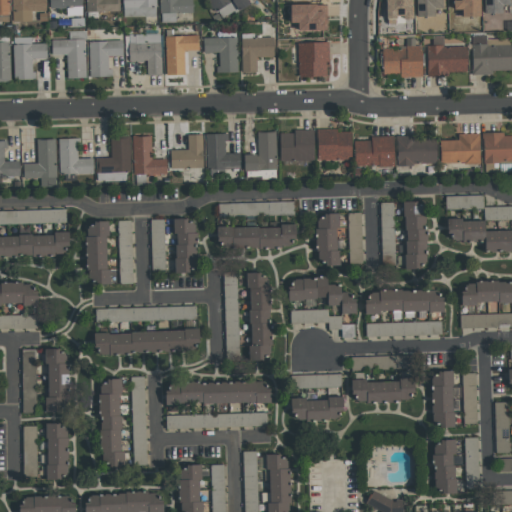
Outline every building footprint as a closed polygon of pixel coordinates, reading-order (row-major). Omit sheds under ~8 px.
[(0,0),(0,14),(9,14),(8,0),(0,0)] [(11,0),(12,21),(31,21),(31,11),(45,10),(45,0),(11,0)] [(66,16),(82,15),(81,0),(49,0),(50,8),(66,8),(66,16)] [(85,0),(86,12),(118,11),(118,0),(85,0)] [(155,0),(122,0),(123,17),(156,16),(155,0)] [(192,0),(159,0),(160,22),(175,22),(175,13),(192,13),(192,0)] [(207,0),(220,21),(249,3),(247,0),(207,0)] [(411,0),(395,0),(395,20),(411,20),(411,0)] [(441,0),(415,0),(416,16),(434,16),(434,8),(442,8),(441,0)] [(452,0),(453,9),(461,9),(461,16),(479,16),(478,0),(452,0)] [(508,0),(482,0),(482,12),(501,13),(502,4),(508,5),(508,0)] [(297,31),(326,30),(326,4),(289,5),(290,23),(297,23),(297,31)] [(85,77),(84,31),(68,32),(68,39),(51,40),(51,54),(66,54),(67,78),(85,77)] [(159,34),(128,34),(128,62),(146,62),(146,74),(160,74),(159,34)] [(165,75),(184,74),(184,50),(198,50),(198,35),(164,36),(165,75)] [(33,79),(32,58),(46,58),(46,43),(31,44),(31,37),(12,38),(13,80),(33,79)] [(203,38),(203,52),(217,52),(217,73),(237,73),(236,37),(203,38)] [(256,71),(256,57),(273,57),(273,37),(240,38),(241,72),(256,71)] [(510,70),(509,38),(489,39),(489,43),(471,44),(472,75),(492,74),(492,70),(510,70)] [(0,80),(9,81),(8,41),(0,41),(0,80)] [(122,56),(122,41),(88,41),(88,77),(109,77),(109,56),(122,56)] [(326,42),(297,43),(298,77),(328,76),(326,42)] [(427,76),(448,75),(448,72),(466,71),(465,46),(426,47),(427,76)] [(381,48),(382,76),(421,75),(421,47),(381,48)] [(350,129),(316,130),(317,160),(351,159),(350,129)] [(279,131),(279,160),(313,160),(313,131),(279,131)] [(243,171),(276,170),(275,132),(257,132),(257,154),(243,154),(243,171)] [(481,132),(482,163),(511,162),(511,135),(503,136),(503,132),(481,132)] [(205,134),(206,169),(239,168),(239,153),(226,154),(225,133),(205,134)] [(478,133),(457,134),(457,140),(439,141),(440,164),(479,162),(478,133)] [(202,134),(187,134),(187,149),(169,150),(170,168),(202,168),(202,134)] [(151,159),(150,136),(132,136),(133,175),(166,173),(165,158),(151,159)] [(353,141),(354,167),(393,166),(392,136),(369,136),(369,140),(353,141)] [(435,164),(435,137),(395,138),(396,164),(435,164)] [(92,173),(92,158),(78,158),(77,138),(58,138),(59,174),(92,173)] [(129,172),(128,138),(110,138),(110,157),(95,158),(96,173),(129,172)] [(37,163),(22,163),(23,178),(39,178),(39,186),(55,186),(55,139),(36,139),(37,163)] [(0,176),(19,176),(18,161),(5,161),(4,141),(0,140),(0,176)] [(444,196),(445,210),(483,208),(483,220),(511,219),(511,206),(483,207),(482,195),(444,196)] [(217,217),(293,215),(293,201),(217,203),(217,217)] [(393,202),(379,203),(381,255),(394,255),(393,202)] [(404,268),(425,268),(425,203),(404,203),(404,268)] [(65,209),(0,210),(0,224),(65,222),(65,209)] [(360,212),(347,213),(348,263),(361,262),(360,212)] [(336,214),(315,215),(317,264),(338,264),(336,214)] [(150,220),(150,270),(164,270),(163,219),(150,220)] [(189,273),(189,260),(195,260),(195,219),(174,220),(174,273),(189,273)] [(511,230),(484,231),(483,219),(446,220),(446,233),(451,233),(452,242),(484,241),(484,252),(511,251),(511,230)] [(119,284),(132,283),(130,220),(117,220),(119,284)] [(106,223),(86,223),(88,283),(108,283),(106,223)] [(216,227),(216,247),(291,247),(291,238),(295,238),(295,227),(216,227)] [(0,235),(0,256),(67,255),(67,234),(0,235)] [(263,359),(263,347),(270,346),(268,273),(246,274),(249,360),(263,359)] [(222,274),(224,340),(237,340),(235,274),(222,274)] [(289,300),(326,298),(326,306),(339,305),(340,314),(354,313),(353,292),(340,292),(339,284),(326,285),(326,277),(288,279),(289,300)] [(511,301),(511,280),(462,281),(462,306),(475,305),(475,302),(511,301)] [(0,304),(35,304),(35,283),(0,283),(0,304)] [(441,291),(365,290),(365,311),(440,312),(441,291)] [(95,322),(195,319),(195,306),(94,308),(95,322)] [(290,324),(328,323),(328,329),(340,329),(341,338),(353,337),(353,324),(340,324),(340,316),(327,316),(327,309),(289,310),(290,324)] [(511,312),(459,314),(459,328),(511,326),(511,312)] [(0,315),(0,329),(36,328),(36,314),(0,315)] [(365,337),(440,335),(440,321),(365,323),(365,337)] [(95,333),(95,353),(198,351),(198,331),(95,333)] [(35,412),(34,349),(21,350),(22,412),(35,412)] [(67,398),(67,350),(45,350),(45,412),(59,412),(59,398),(67,398)] [(350,370),(413,369),(412,355),(350,356),(350,370)] [(452,427),(451,372),(431,372),(432,423),(439,423),(439,428),(452,427)] [(462,424),(476,423),(475,373),(461,373),(462,424)] [(294,388),(340,387),(340,374),(293,375),(294,388)] [(143,377),(130,377),(133,465),(146,465),(143,377)] [(100,457),(108,457),(108,466),(121,466),(120,380),(100,380),(100,457)] [(411,380),(352,381),(352,403),(412,401),(411,380)] [(268,403),(268,381),(166,382),(166,404),(268,403)] [(291,399),(292,421),(338,420),(338,410),(342,410),(341,397),(291,399)] [(508,453),(507,402),(493,402),(495,453),(508,453)] [(165,415),(165,429),(266,426),(266,412),(165,415)] [(46,478),(67,478),(66,423),(45,424),(46,478)] [(35,426),(22,426),(23,477),(36,477),(35,426)] [(476,437),(463,438),(465,488),(477,488),(476,437)] [(454,492),(453,441),(433,441),(434,493),(454,492)] [(256,511),(255,451),(241,451),(243,511),(256,511)] [(267,511),(289,511),(287,455),(266,456),(267,511)] [(511,457),(493,458),(493,483),(511,482),(511,472),(511,471),(511,457)] [(186,511),(199,511),(199,465),(179,466),(179,509),(187,509),(186,511)] [(511,503),(511,490),(493,491),(493,504),(511,503)] [(84,511),(162,511),(162,500),(156,500),(156,492),(84,494),(84,511)] [(19,511),(72,511),(73,496),(19,497),(19,511)]
